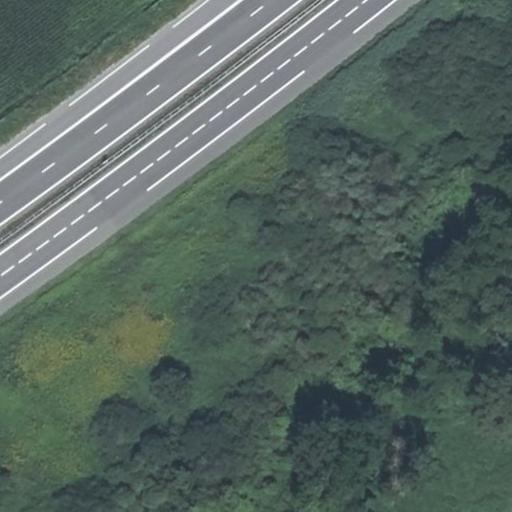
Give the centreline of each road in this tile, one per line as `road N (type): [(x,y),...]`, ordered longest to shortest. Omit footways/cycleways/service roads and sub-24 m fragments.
road 1 (motorway): [(0,274),(364,0)]
road 2 (motorway): [(268,0),(8,198)]
road 3 (motorway): [(223,0),(107,92),(8,198)]
